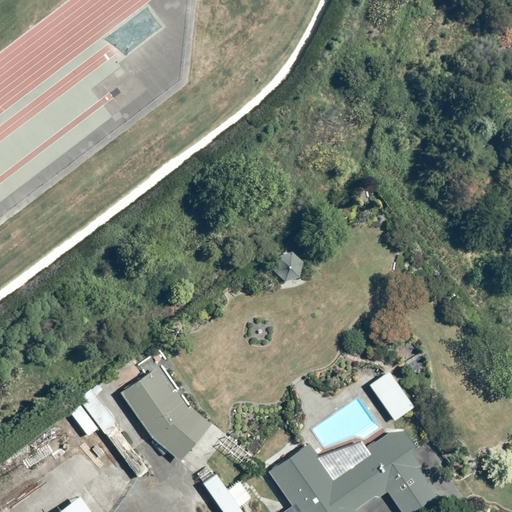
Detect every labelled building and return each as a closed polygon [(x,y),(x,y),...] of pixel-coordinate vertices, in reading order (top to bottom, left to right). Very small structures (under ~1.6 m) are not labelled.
[(185,410),(157,369),(118,394),(149,438),(178,461),(205,425),(185,410)] [(411,406),(386,370),(366,384),(391,420),(411,406)] [(383,490),(398,511),(408,511),(425,501),(419,492),(436,481),(400,429),(329,478),(305,443),(265,470),(291,508),(286,511),(354,511),(353,510),(383,490)] [(224,487),(214,472),(199,483),(219,511),(239,511),(236,506),(250,497),(237,479),(224,487)] [(77,511),(58,483),(13,511),(77,511)]
